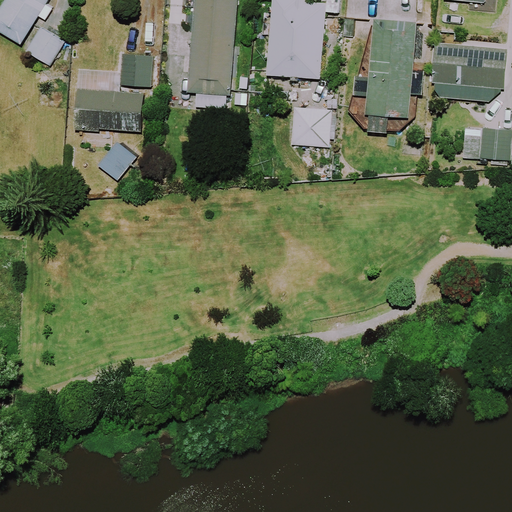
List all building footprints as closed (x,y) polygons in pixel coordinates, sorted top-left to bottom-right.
[(51,0),(9,0),(0,16),(0,29),(26,45),(51,0)] [(242,0),(199,0),(191,92),(200,93),(199,107),(232,110),(242,0)] [(327,0),(274,0),(272,76),(324,78),(327,0)] [(374,25),(355,109),(370,129),(393,131),(395,115),(413,117),(422,25),(380,21),(380,26),(374,25)] [(68,43),(45,29),(30,52),(53,66),(68,43)] [(511,46),(440,41),(437,82),(509,87),(511,46)] [(149,59),(127,56),(124,85),(146,87),(149,59)] [(150,95),(83,92),(82,129),(148,132),(150,95)] [(334,111),(297,109),(296,145),(332,147),(334,111)]
